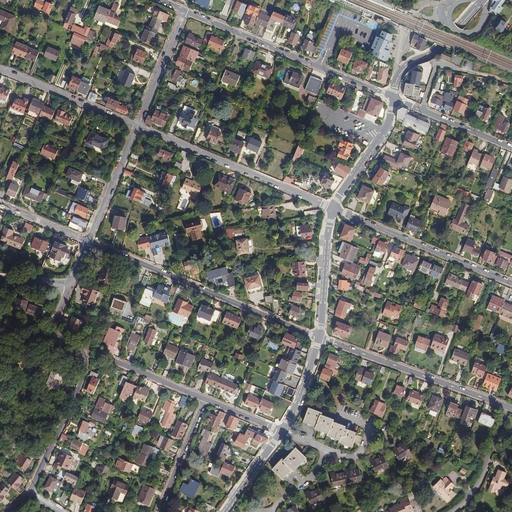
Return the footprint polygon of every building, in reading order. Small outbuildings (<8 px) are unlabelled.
[(43,11),(49,13),(53,5),(51,4),(47,2),(46,3),(38,0),(37,0),(34,7),(37,9),(37,8),(43,10),(43,11)] [(196,0),(195,3),(208,8),(211,0),(196,0)] [(489,13),(496,18),(503,8),(501,6),(505,0),(493,0),(497,2),(494,6),(489,13)] [(233,11),(243,15),(247,5),(237,1),(233,11)] [(111,11),(106,22),(117,27),(120,21),(114,18),(119,5),(114,3),(111,11)] [(106,22),(111,11),(99,6),(94,19),(105,24),(106,22)] [(71,7),(63,27),(67,29),(69,24),(71,25),(78,10),(71,7)] [(1,29),(9,32),(16,17),(0,10),(0,19),(4,21),(1,29)] [(30,10),(28,13),(35,15),(40,18),(42,15),(30,10)] [(153,16),(162,20),(166,22),(169,15),(158,10),(156,10),(153,16)] [(271,17),(267,28),(266,29),(273,32),(276,26),(274,25),(276,21),(282,24),(285,16),(273,11),(271,17)] [(267,28),(271,17),(259,13),(255,23),(267,28)] [(245,24),(253,27),(257,17),(249,14),(245,24)] [(285,16),(282,24),(281,25),(293,30),(297,19),(286,15),(285,16)] [(146,29),(155,33),(156,34),(158,30),(160,24),(162,20),(153,16),(149,27),(147,26),(145,29),(146,29)] [(497,18),(492,25),(500,31),(503,26),(505,24),(497,18)] [(74,32),(79,34),(81,29),(72,26),(72,27),(70,26),(69,30),(74,32)] [(86,37),(93,40),(94,40),(95,37),(93,36),(95,32),(89,29),(90,28),(85,26),(81,35),(86,37)] [(503,26),(500,31),(505,35),(508,30),(506,28),(503,26)] [(482,36),(486,38),(492,31),(488,28),(482,36)] [(155,33),(146,29),(141,40),(151,44),(155,33)] [(86,37),(81,35),(79,34),(74,32),(70,42),(82,47),(84,41),(86,37)] [(208,45),(212,36),(213,33),(209,32),(206,39),(205,38),(203,43),(204,44),(208,45)] [(288,42),(296,45),(300,36),(296,34),(292,32),(288,42)] [(379,37),(376,36),(369,54),(388,62),(390,53),(390,52),(389,51),(388,51),(391,43),(390,42),(393,35),(385,32),(384,33),(382,39),(379,37)] [(106,43),(105,45),(101,44),(99,48),(107,52),(109,47),(112,48),(114,44),(115,44),(117,39),(119,40),(121,36),(115,33),(114,36),(110,34),(106,43)] [(186,43),(185,43),(199,49),(202,40),(193,36),(194,35),(190,33),(187,38),(186,43)] [(426,40),(413,35),(412,38),(408,47),(410,48),(421,52),(426,40)] [(225,41),(212,36),(208,45),(215,48),(215,51),(225,49),(224,44),(225,41)] [(305,40),(302,48),(314,53),(317,47),(312,45),(313,43),(305,40)] [(16,42),(11,52),(23,57),(28,47),(16,42)] [(184,46),(180,56),(192,62),(194,62),(198,52),(184,46)] [(28,47),(23,57),(35,62),(39,51),(28,47)] [(44,56),(56,61),(60,52),(48,47),(44,56)] [(135,48),(131,59),(143,63),(147,53),(135,48)] [(246,49),(242,56),(252,61),(255,53),(246,49)] [(346,64),(347,64),(352,53),(342,49),(338,60),(343,62),(346,64)] [(180,67),(182,67),(181,69),(188,72),(192,62),(180,56),(176,65),(180,67)] [(357,59),(353,69),(363,73),(367,64),(357,59)] [(257,61),(253,72),(268,78),(273,68),(257,61)] [(119,84),(130,88),(132,84),(134,79),(135,75),(137,76),(140,68),(128,63),(119,84)] [(377,81),(386,82),(388,67),(380,66),(377,81)] [(421,69),(419,68),(417,67),(415,68),(415,71),(413,70),(412,76),(421,78),(422,72),(423,72),(423,69),(421,69)] [(176,70),(172,80),(177,82),(181,72),(176,70)] [(226,70),(222,80),(235,86),(240,76),(226,70)] [(288,70),(284,82),(299,89),(304,77),(288,70)] [(463,76),(456,75),(454,88),(457,89),(458,86),(460,86),(460,82),(462,82),(463,76)] [(80,82),(81,80),(73,76),(69,87),(77,90),(80,82)] [(311,76),(305,90),(319,95),(322,88),(320,87),(322,81),(311,76)] [(80,82),(77,90),(86,95),(90,86),(88,85),(80,82)] [(331,83),(327,92),(341,99),(346,89),(331,83)] [(415,85),(406,83),(403,95),(406,98),(421,104),(427,86),(422,85),(420,85),(420,86),(415,85)] [(487,87),(481,84),(478,90),(485,93),(487,87)] [(92,87),(89,93),(95,95),(98,89),(92,87)] [(435,94),(436,90),(435,89),(433,88),(428,101),(430,102),(440,106),(442,103),(443,101),(441,100),(442,98),(443,97),(435,94)] [(8,95),(0,93),(0,101),(6,103),(8,96),(8,95)] [(89,93),(87,100),(93,102),(96,96),(89,93)] [(313,104),(316,98),(309,95),(306,102),(313,104)] [(467,99),(459,96),(457,101),(456,104),(453,109),(463,114),(466,105),(465,105),(467,99)] [(16,98),(12,108),(23,113),(29,100),(24,99),(23,101),(16,98)] [(44,106),(45,104),(33,99),(28,110),(40,115),(44,106)] [(364,118),(371,122),(377,107),(382,105),(381,103),(372,99),(371,100),(366,113),(359,110),(357,115),(364,118)] [(371,100),(367,99),(363,109),(360,108),(359,110),(366,113),(371,100)] [(114,100),(110,108),(115,110),(116,106),(118,107),(120,103),(114,100)] [(455,103),(449,101),(447,100),(443,108),(451,112),(455,103)] [(51,121),(55,111),(44,106),(40,115),(39,116),(51,121)] [(197,110),(185,106),(182,113),(187,115),(189,109),(196,112),(197,110)] [(486,120),(491,110),(480,106),(478,111),(477,111),(475,117),(480,119),(480,117),(481,116),(482,116),(481,118),(486,120)] [(377,107),(371,122),(374,123),(380,108),(377,107)] [(426,123),(409,116),(409,117),(406,116),(407,114),(408,110),(402,108),(397,110),(397,119),(403,122),(403,123),(402,125),(426,135),(427,131),(423,129),(426,123)] [(503,117),(506,110),(502,108),(493,127),(495,128),(493,132),(497,134),(499,130),(501,131),(506,133),(509,124),(505,123),(501,119),(503,117)] [(190,126),(190,127),(194,128),(198,119),(194,117),(196,112),(189,109),(187,115),(182,113),(179,121),(183,123),(182,126),(187,128),(188,126),(188,125),(190,126)] [(54,120),(69,126),(72,118),(65,115),(65,112),(58,110),(54,120)] [(153,117),(148,115),(146,122),(146,123),(152,125),(153,122),(164,127),(168,116),(156,111),(153,117)] [(212,129),(206,140),(210,142),(211,140),(213,142),(216,143),(221,133),(212,129)] [(418,135),(408,131),(406,136),(407,136),(404,144),(413,148),(418,135)] [(91,133),(86,142),(104,150),(108,140),(98,136),(99,135),(93,132),(92,133),(91,133)] [(249,143),(246,148),(258,153),(263,142),(248,136),(246,142),(249,143)] [(458,142),(447,138),(441,152),(452,156),(458,142)] [(229,149),(241,154),(244,147),(246,142),(241,140),(240,142),(233,139),(229,149)] [(342,140),(339,146),(342,147),(338,156),(346,160),(353,144),(342,140)] [(465,144),(463,143),(461,147),(463,148),(462,149),(470,153),(474,144),(466,141),(465,144)] [(51,149),(49,148),(49,146),(44,144),(40,154),(54,159),(57,151),(53,150),(53,151),(51,150),(51,149)] [(294,157),(299,160),(304,148),(298,146),(294,157)] [(169,153),(160,149),(157,155),(162,157),(161,159),(166,161),(167,160),(171,161),(173,159),(174,159),(176,155),(170,152),(169,153)] [(397,152),(394,150),(393,152),(392,151),(387,158),(394,163),(396,160),(399,162),(402,158),(396,154),(397,152)] [(477,152),(473,150),(468,163),(476,167),(482,154),(477,152)] [(182,164),(184,165),(189,154),(182,151),(177,162),(182,164)] [(495,158),(485,154),(481,165),(490,169),(495,158)] [(6,181),(11,183),(19,164),(14,162),(6,181)] [(268,176),(275,179),(277,176),(279,177),(282,171),(281,170),(283,165),(275,162),(273,167),(272,166),(268,176)] [(345,178),(352,168),(340,163),(334,170),(345,178)] [(78,186),(83,174),(70,168),(66,177),(72,179),(71,183),(78,186)] [(389,173),(381,168),(372,181),(381,185),(382,184),(385,186),(387,182),(385,180),(386,178),(389,180),(391,177),(388,175),(389,173)] [(490,189),(498,170),(493,168),(483,191),(486,193),(483,201),(489,203),(494,191),(490,189)] [(166,172),(163,171),(161,177),(162,178),(161,179),(166,181),(164,185),(169,187),(169,188),(171,189),(176,177),(166,172)] [(230,192),(230,193),(235,181),(219,174),(214,186),(225,191),(230,192)] [(344,179),(336,175),(334,178),(325,174),(321,184),(336,190),(344,179)] [(182,188),(193,193),(192,197),(196,199),(198,195),(203,184),(198,182),(193,180),(192,181),(189,180),(190,177),(187,176),(182,188)] [(511,183),(511,180),(504,177),(499,187),(509,191),(511,183)] [(12,196),(15,197),(20,187),(11,183),(7,194),(9,194),(12,196)] [(23,195),(43,204),(47,194),(27,186),(23,195)] [(374,191),(363,186),(357,199),(359,199),(359,201),(361,202),(363,201),(369,204),(374,191)] [(55,192),(66,197),(68,193),(60,190),(61,189),(57,187),(55,192)] [(89,196),(91,192),(80,187),(76,198),(87,202),(88,198),(87,197),(88,195),(89,196)] [(133,192),(130,198),(139,203),(144,193),(134,188),(133,192)] [(240,188),(235,200),(246,204),(251,193),(240,188)] [(480,198),(469,193),(469,194),(467,197),(472,199),(479,202),(480,198)] [(450,201),(436,195),(430,210),(438,213),(439,210),(445,213),(450,201)] [(143,205),(149,207),(152,202),(145,199),(143,205)] [(462,222),(469,205),(462,202),(455,220),(453,219),(450,226),(465,232),(469,225),(465,223),(462,222)] [(400,219),(400,218),(405,220),(410,208),(404,206),(404,208),(393,203),(388,214),(389,214),(393,216),(394,215),(396,216),(396,217),(400,219)] [(74,213),(85,218),(88,209),(78,204),(74,213)] [(274,204),(258,207),(258,208),(256,210),(258,211),(262,211),(264,219),(274,217),(273,210),(275,210),(274,204)] [(465,223),(472,206),(469,205),(462,222),(465,223)] [(115,216),(112,228),(124,230),(128,213),(119,211),(118,216),(115,216)] [(213,226),(224,224),(221,211),(210,213),(213,226)] [(84,228),(87,222),(74,217),(71,222),(79,225),(79,226),(84,228)] [(422,221),(410,217),(405,228),(417,233),(422,221)] [(202,228),(200,221),(185,225),(187,232),(191,231),(193,240),(202,237),(199,228),(202,228)] [(25,223),(22,231),(29,234),(33,226),(25,223)] [(309,225),(300,226),(302,236),(312,235),(311,229),(309,229),(309,225)] [(356,228),(348,225),(347,227),(345,226),(340,237),(350,241),(356,228)] [(465,232),(450,226),(449,228),(465,235),(465,232)] [(12,235),(13,231),(5,227),(1,236),(2,236),(1,240),(4,241),(4,242),(20,249),(24,240),(19,238),(18,240),(11,237),(12,235)] [(228,238),(234,237),(233,234),(232,229),(226,230),(228,238)] [(151,248),(153,256),(158,255),(158,253),(161,252),(160,247),(161,246),(162,247),(170,245),(167,235),(161,236),(160,233),(148,236),(151,248)] [(136,240),(139,251),(151,248),(148,236),(136,240)] [(34,237),(30,246),(48,253),(51,244),(34,237)] [(379,240),(373,237),(371,244),(376,246),(379,240)] [(247,239),(236,241),(237,246),(236,246),(237,251),(238,251),(239,254),(249,252),(249,248),(251,247),(252,246),(251,240),(250,239),(247,239)] [(475,242),(467,239),(463,250),(477,256),(480,249),(477,248),(476,250),(473,248),(475,242)] [(385,243),(379,241),(376,248),(375,251),(374,250),(372,254),(375,256),(379,257),(381,252),(379,251),(379,250),(385,252),(388,245),(385,243)] [(64,250),(65,246),(56,242),(50,257),(60,261),(62,256),(64,250)] [(352,262),(359,248),(343,242),(339,250),(342,251),(339,257),(352,262)] [(405,251),(394,247),(390,257),(395,259),(394,261),(400,263),(405,251)] [(493,266),(496,257),(497,256),(495,255),(496,254),(484,249),(482,254),(483,254),(482,256),(483,256),(482,259),(492,263),(491,265),(493,266)] [(499,251),(497,256),(496,257),(499,258),(496,265),(505,269),(510,256),(499,251)] [(372,255),(370,254),(368,253),(365,259),(360,257),(359,261),(363,263),(362,266),(366,268),(372,255)] [(418,260),(411,257),(407,255),(402,266),(407,268),(406,272),(412,275),(414,271),(418,260)] [(196,260),(184,263),(186,270),(191,269),(192,272),(195,274),(199,273),(196,260)] [(418,270),(428,274),(432,265),(422,260),(418,270)] [(305,277),(304,261),(292,262),(293,270),(294,270),(294,277),(305,277)] [(375,269),(377,264),(370,261),(368,266),(370,267),(363,284),(370,287),(372,281),(373,282),(376,277),(375,276),(373,275),(375,269)] [(361,266),(352,262),(351,266),(345,263),(341,273),(355,279),(361,266)] [(443,269),(432,265),(428,274),(439,278),(443,269)] [(97,282),(109,285),(112,274),(114,274),(115,269),(103,266),(101,276),(99,275),(97,282)] [(235,285),(232,273),(228,274),(226,268),(220,269),(206,273),(209,284),(215,282),(216,284),(228,281),(229,287),(235,285)] [(455,276),(449,273),(445,283),(466,291),(469,283),(455,277),(455,276)] [(257,287),(262,286),(259,275),(245,279),(248,290),(253,288),(253,289),(257,287)] [(347,281),(340,280),(338,289),(348,290),(349,283),(347,283),(347,281)] [(479,295),(483,285),(473,281),(469,291),(466,296),(471,299),(474,293),(479,295)] [(158,285),(156,290),(155,292),(153,296),(167,302),(170,296),(168,295),(171,288),(165,286),(165,288),(158,285)] [(175,292),(181,294),(184,287),(178,285),(175,292)] [(82,302),(92,306),(98,292),(83,286),(81,290),(84,292),(83,294),(85,295),(86,295),(85,297),(84,296),(82,302)] [(149,306),(155,292),(146,289),(140,303),(149,306)] [(382,295),(370,290),(369,293),(369,294),(380,298),(382,295)] [(292,298),(292,300),(300,302),(302,293),(294,291),(292,298)] [(272,299),(272,295),(264,296),(266,304),(273,302),(272,299)] [(505,301),(492,296),(487,308),(500,313),(504,302),(505,301)] [(114,297),(110,307),(123,312),(127,302),(114,297)] [(445,308),(448,300),(441,298),(438,306),(441,307),(443,307),(445,308)] [(17,299),(16,304),(19,305),(19,306),(19,307),(20,307),(21,308),(22,307),(22,306),(26,307),(27,303),(28,302),(17,299)] [(179,299),(173,312),(182,316),(183,314),(189,317),(193,306),(187,303),(187,304),(184,303),(185,301),(179,299)] [(351,304),(340,300),(336,313),(335,316),(346,319),(348,313),(347,313),(349,307),(350,308),(351,304)] [(383,313),(382,315),(391,318),(392,315),(398,317),(402,307),(396,305),(395,306),(391,305),(392,303),(387,302),(386,305),(383,313)] [(511,305),(504,302),(500,313),(499,314),(511,319),(511,305)] [(44,309),(27,303),(26,307),(26,309),(29,310),(29,312),(41,317),(44,309)] [(292,307),(289,314),(297,317),(300,308),(293,305),(288,303),(287,305),(292,307)] [(205,306),(201,304),(197,315),(198,317),(200,318),(201,317),(210,321),(211,321),(217,323),(221,312),(215,309),(215,310),(211,309),(211,308),(205,306)] [(437,308),(437,307),(432,305),(430,310),(429,312),(442,317),(444,317),(446,312),(442,310),(440,309),(437,308)] [(122,313),(114,310),(112,316),(122,319),(122,318),(121,318),(122,313)] [(222,322),(237,328),(242,318),(227,312),(222,322)] [(422,316),(419,315),(418,318),(416,317),(413,325),(417,327),(421,317),(422,316)] [(477,331),(483,316),(479,315),(473,329),(477,331)] [(67,329),(77,334),(83,321),(73,316),(67,329)] [(351,327),(337,322),(334,332),(348,337),(348,336),(350,337),(353,329),(351,328),(351,327)] [(458,325),(454,324),(453,326),(451,325),(450,330),(451,330),(451,331),(457,333),(459,326),(458,325)] [(247,334),(259,339),(264,327),(259,325),(257,328),(251,325),(247,334)] [(104,343),(107,344),(115,347),(116,347),(118,342),(117,342),(120,332),(122,333),(124,329),(117,326),(115,330),(111,328),(104,343)] [(144,341),(151,344),(157,331),(150,328),(144,341)] [(127,348),(134,351),(140,336),(135,334),(136,332),(132,330),(127,343),(129,344),(127,348)] [(391,336),(379,332),(375,343),(387,348),(391,336)] [(287,334),(285,340),(288,341),(287,344),(289,345),(294,347),(294,348),(301,351),(303,347),(295,344),(298,338),(287,334)] [(449,339),(435,334),(430,348),(435,350),(436,347),(445,351),(449,339)] [(426,350),(430,340),(419,336),(415,347),(426,350)] [(409,341),(397,337),(394,346),(391,345),(389,351),(397,354),(399,349),(406,351),(409,341)] [(171,358),(174,359),(179,349),(167,344),(163,353),(168,355),(171,356),(171,358)] [(508,348),(499,344),(495,353),(504,356),(505,355),(508,348)] [(104,351),(112,355),(114,349),(106,346),(104,351)] [(296,363),(301,351),(294,348),(290,346),(285,358),(296,363)] [(470,355),(455,349),(451,360),(466,365),(470,355)] [(179,363),(191,367),(195,356),(182,351),(181,350),(178,359),(180,360),(179,362),(179,363)] [(232,351),(230,355),(242,360),(244,356),(232,351)] [(326,365),(335,369),(339,357),(330,354),(326,365)] [(287,373),(293,375),(297,363),(296,363),(285,358),(283,357),(278,369),(287,373)] [(210,372),(213,363),(202,358),(198,369),(202,371),(203,369),(210,372)] [(487,366),(475,362),(471,373),(479,376),(483,377),(487,367),(487,366)] [(335,369),(326,365),(324,368),(320,377),(329,381),(332,373),(336,375),(338,371),(335,369)] [(374,374),(366,371),(366,370),(359,367),(354,379),(362,382),(370,385),(374,374)] [(278,369),(276,368),(274,373),(275,373),(272,380),(274,381),(281,384),(283,379),(284,379),(287,373),(278,369)] [(46,385),(55,389),(62,374),(52,370),(46,385)] [(91,371),(90,375),(93,376),(87,391),(94,394),(100,379),(97,378),(99,374),(91,371)] [(501,376),(489,371),(488,374),(487,376),(483,385),(496,391),(500,379),(501,376)] [(217,387),(221,378),(209,373),(205,383),(210,385),(211,384),(217,387)] [(126,382),(128,378),(123,375),(119,385),(124,387),(126,382)] [(221,378),(217,387),(234,394),(238,385),(233,383),(233,381),(228,379),(227,377),(222,375),(221,378)] [(269,392),(279,396),(284,385),(281,384),(274,381),(269,392)] [(130,384),(126,382),(124,387),(120,397),(127,400),(129,396),(128,396),(129,392),(131,393),(134,394),(137,387),(132,385),(133,384),(130,383),(130,384)] [(246,382),(243,390),(245,391),(246,389),(249,391),(251,385),(246,382)] [(403,387),(396,385),(394,393),(403,396),(405,389),(403,389),(403,387)] [(143,388),(138,386),(137,387),(134,394),(133,398),(136,399),(139,399),(145,401),(150,389),(145,387),(144,388),(143,388)] [(416,392),(410,390),(409,395),(407,400),(421,405),(424,396),(418,394),(416,393),(416,392)] [(349,394),(343,391),(341,395),(347,399),(349,394)] [(260,404),(262,400),(249,394),(245,404),(250,406),(251,405),(253,406),(258,409),(260,404)] [(433,395),(428,408),(431,409),(437,412),(438,412),(442,399),(433,395)] [(108,413),(111,414),(114,406),(104,402),(105,399),(100,397),(95,407),(96,408),(108,413)] [(262,400),(260,404),(262,405),(260,411),(266,413),(268,414),(273,403),(262,398),(262,400)] [(383,403),(376,400),(370,411),(376,414),(375,415),(380,418),(386,405),(383,403)] [(167,401),(166,401),(162,409),(167,412),(164,421),(165,421),(163,426),(169,428),(175,415),(172,414),(174,409),(173,408),(174,404),(167,401)] [(452,421),(457,423),(459,418),(462,410),(457,408),(458,405),(450,402),(447,411),(451,412),(450,415),(454,416),(452,421)] [(477,410),(466,406),(462,418),(468,421),(470,421),(470,420),(473,421),(474,418),(477,410)] [(95,409),(91,417),(104,422),(108,413),(96,408),(96,409),(95,409)] [(322,413),(309,408),(304,422),(316,426),(315,428),(328,433),(327,435),(339,440),(339,442),(352,447),(353,443),(359,445),(362,437),(356,435),(357,433),(348,429),(345,428),(346,426),(333,421),(334,419),(321,415),(322,413)] [(143,421),(149,423),(153,414),(142,409),(138,419),(140,420),(139,422),(142,423),(143,421)] [(225,413),(220,411),(213,427),(217,429),(222,418),(223,418),(225,413)] [(486,414),(482,412),(478,420),(477,422),(491,428),(496,419),(492,417),(492,416),(489,415),(489,416),(486,414)] [(206,424),(213,427),(217,416),(211,414),(206,424)] [(231,415),(226,427),(235,431),(240,419),(231,415)] [(178,420),(172,435),(179,439),(181,435),(182,435),(187,424),(178,420)] [(83,422),(78,435),(81,437),(80,440),(87,442),(88,439),(92,441),(96,432),(97,430),(94,429),(96,425),(89,422),(88,424),(83,422)] [(247,429),(263,436),(264,434),(248,427),(247,429)] [(135,433),(140,435),(141,431),(133,428),(131,432),(130,431),(128,437),(133,439),(135,433)] [(201,435),(203,436),(197,450),(202,452),(211,431),(204,428),(201,435)] [(247,429),(244,435),(249,437),(253,439),(260,441),(265,443),(271,435),(269,432),(265,430),(264,434),(263,436),(247,429)] [(215,433),(211,431),(202,452),(207,454),(215,433)] [(240,433),(234,443),(243,448),(249,437),(244,435),(240,433)] [(417,436),(414,433),(413,434),(412,438),(428,448),(431,441),(425,437),(424,439),(417,436)] [(157,447),(160,448),(165,437),(161,435),(157,447)] [(169,452),(170,448),(169,447),(172,440),(170,439),(165,437),(160,448),(167,451),(169,452)] [(83,443),(73,438),(70,446),(80,451),(79,452),(85,454),(88,447),(82,445),(83,443)] [(140,453),(151,458),(153,453),(155,448),(144,443),(140,453)] [(220,457),(225,459),(230,449),(226,448),(228,446),(221,443),(220,446),(219,445),(215,454),(220,456),(220,457)] [(398,448),(396,446),(392,450),(396,457),(399,460),(407,455),(408,457),(412,454),(405,443),(398,448)] [(306,458),(295,448),(283,460),(282,459),(272,469),(283,479),(292,469),(294,471),(306,458)] [(38,460),(41,453),(35,450),(32,457),(38,460)] [(61,466),(67,469),(73,458),(73,457),(62,452),(59,456),(60,457),(57,464),(61,466)] [(140,453),(139,453),(134,463),(147,468),(151,458),(140,453)] [(25,469),(26,470),(31,461),(20,454),(15,463),(19,466),(25,469)] [(369,460),(375,472),(384,467),(385,469),(389,467),(383,456),(375,460),(374,458),(369,460)] [(73,458),(67,469),(71,471),(76,460),(73,458)] [(119,458),(115,466),(125,470),(130,472),(133,464),(119,458)] [(234,466),(225,462),(222,467),(215,464),(213,468),(212,467),(210,473),(218,476),(220,472),(230,476),(234,466)] [(107,473),(110,467),(102,464),(100,467),(98,466),(97,469),(104,473),(104,472),(107,473)] [(362,481),(359,469),(350,471),(350,469),(344,470),(345,472),(347,483),(357,481),(357,483),(362,481)] [(506,472),(498,469),(495,477),(494,480),(493,480),(490,485),(491,485),(489,491),(493,493),(495,489),(497,490),(502,488),(503,485),(507,487),(510,482),(504,479),(506,472)] [(58,476),(63,478),(64,478),(67,473),(61,470),(58,476)] [(345,472),(336,474),(336,472),(330,473),(332,482),(333,486),(342,484),(343,486),(348,485),(347,483),(345,472)] [(7,482),(20,494),(23,490),(19,486),(24,479),(20,475),(19,476),(16,473),(7,482)] [(79,478),(67,473),(64,478),(75,484),(77,480),(78,481),(79,478)] [(164,477),(157,475),(155,479),(158,480),(156,484),(160,486),(164,477)] [(44,488),(55,493),(58,488),(61,482),(50,476),(44,488)] [(442,481),(440,479),(433,487),(437,491),(447,502),(455,494),(450,489),(454,484),(449,480),(445,484),(442,481)] [(129,486),(114,480),(107,496),(117,500),(121,492),(125,494),(129,486)] [(180,491),(192,498),(200,484),(192,480),(189,486),(186,484),(184,483),(180,491)] [(9,489),(1,482),(0,483),(0,500),(4,496),(3,496),(9,489)] [(137,500),(149,505),(155,490),(144,485),(137,500)] [(55,493),(55,495),(60,498),(64,491),(58,488),(55,493)] [(75,488),(70,499),(81,503),(86,492),(75,488)] [(319,488),(311,492),(310,490),(305,493),(308,501),(310,504),(319,500),(320,502),(324,500),(319,488)] [(408,497),(398,501),(399,504),(398,505),(398,504),(393,506),(394,507),(389,509),(389,511),(406,511),(406,509),(409,508),(410,510),(411,509),(412,509),(411,506),(408,497)] [(203,509),(209,511),(210,511),(213,506),(205,503),(203,509)]
